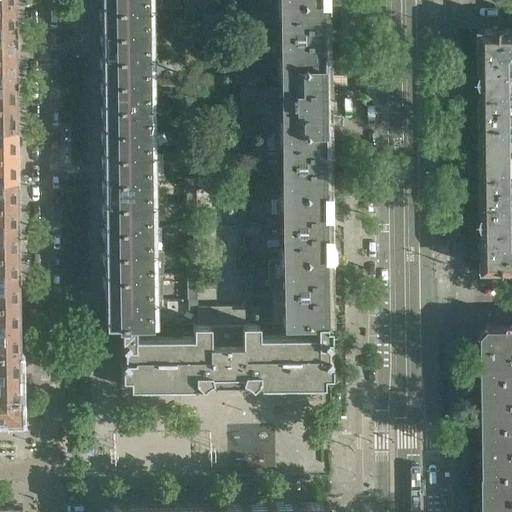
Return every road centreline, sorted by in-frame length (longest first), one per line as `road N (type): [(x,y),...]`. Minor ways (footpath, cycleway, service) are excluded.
road 1 (tertiary): [(378,0),(381,511)]
road 2 (residential): [(53,0),(58,474)]
road 3 (tertiary): [(427,319),(422,0)]
road 4 (tertiary): [(432,511),(427,319)]
